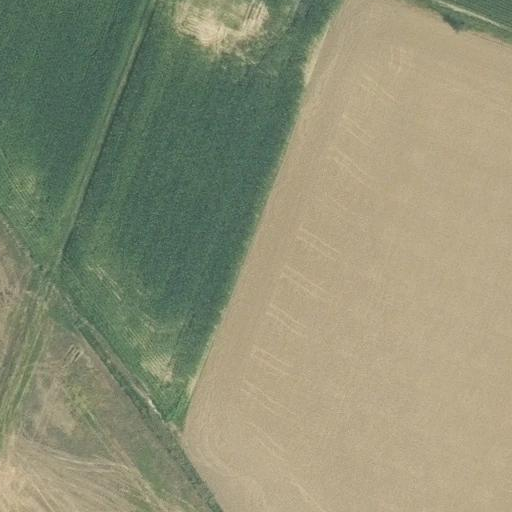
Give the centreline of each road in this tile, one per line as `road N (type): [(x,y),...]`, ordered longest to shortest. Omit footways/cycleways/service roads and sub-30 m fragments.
road 1 (track): [(166,0),(0,444)]
road 2 (track): [(372,0),(511,54)]
